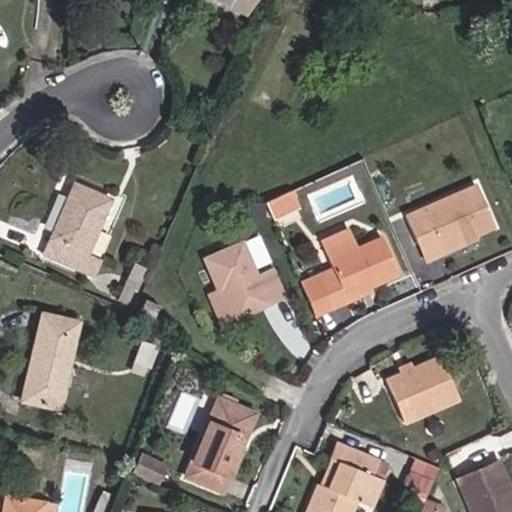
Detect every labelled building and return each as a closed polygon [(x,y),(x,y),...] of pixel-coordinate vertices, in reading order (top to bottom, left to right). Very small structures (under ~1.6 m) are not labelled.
[(218,0),(244,13),(250,0),(218,0)] [(86,254),(109,200),(73,185),(44,255),(93,276),(100,260),(86,254)] [(493,227),(475,186),(404,217),(417,246),(433,239),(439,251),(493,227)] [(295,207),(288,191),(280,195),(287,210),(295,207)] [(287,210),(280,195),(263,203),(270,218),(287,210)] [(265,219),(265,209),(249,211),(250,220),(265,219)] [(397,275),(381,238),(356,249),(348,230),(319,242),(333,275),(318,281),(330,308),(347,301),(345,297),(397,275)] [(439,251),(433,239),(417,246),(422,258),(439,251)] [(256,277),(240,242),(202,259),(216,290),(207,294),(221,325),(284,298),(271,270),(256,277)] [(130,306),(147,270),(134,264),(117,300),(130,306)] [(330,308),(318,281),(316,276),(300,283),(314,315),(330,308)] [(151,322),(158,306),(143,300),(136,316),(151,322)] [(57,409),(77,323),(41,314),(21,401),(57,409)] [(154,347),(142,342),(140,346),(152,351),(154,347)] [(146,369),(152,351),(140,346),(133,364),(146,369)] [(150,370),(156,352),(152,351),(146,369),(150,370)] [(459,401),(439,354),(411,366),(398,372),(383,378),(404,425),(459,401)] [(398,372),(411,366),(410,363),(397,369),(398,372)] [(143,376),(146,369),(133,364),(130,372),(143,376)] [(232,444),(246,411),(216,399),(190,462),(194,464),(188,479),(220,492),(239,447),(232,444)] [(239,447),(253,414),(246,411),(232,444),(239,447)] [(327,488),(344,447),(334,443),(328,458),(331,459),(320,486),(327,488)] [(376,463),(377,461),(344,447),(327,488),(320,486),(317,484),(304,511),(349,511),(354,502),(368,508),(380,480),(371,476),(376,463)] [(440,455),(436,448),(425,454),(429,460),(440,455)] [(164,465),(141,456),(133,474),(156,484),(164,465)] [(426,495),(437,468),(414,458),(403,485),(426,495)] [(188,479),(194,464),(190,462),(184,477),(188,479)] [(511,511),(511,497),(497,462),(457,479),(470,511),(511,511)] [(380,480),(385,467),(376,463),(371,476),(380,480)] [(108,511),(113,501),(101,496),(93,511),(108,511)] [(41,511),(43,504),(4,497),(1,511),(41,511)] [(436,511),(439,506),(427,502),(423,511),(436,511)]
